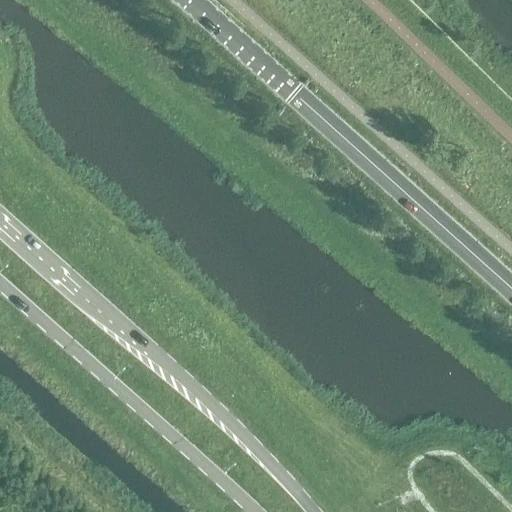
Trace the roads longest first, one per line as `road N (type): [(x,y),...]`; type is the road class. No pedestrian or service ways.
road 1 (tertiary): [(511,290),(186,0)]
road 2 (secondary): [(309,511),(262,455),(0,219)]
road 3 (secondary): [(0,285),(251,511)]
